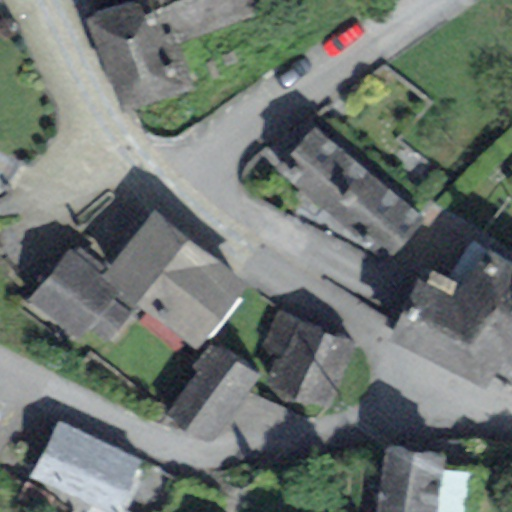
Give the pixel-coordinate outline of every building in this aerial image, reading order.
[(119,116),(194,91),(177,42),(170,21),(153,26),(144,0),(133,0),(85,17),(119,116)] [(177,42),(217,30),(265,12),(260,0),(144,0),(153,26),(170,21),(177,42)] [(314,127),(289,154),(309,172),(297,184),(348,230),(357,220),(391,251),(418,221),(314,127)] [(154,212),(100,276),(119,290),(196,350),(243,287),(154,212)] [(511,266),(473,241),(439,293),(420,281),(391,340),(484,391),(503,364),(511,369),(511,266)] [(68,250),(28,300),(78,342),(115,299),(119,290),(100,276),(68,250)] [(352,337),(276,311),(262,351),(276,356),(265,388),(327,409),(352,337)] [(257,372),(211,343),(162,417),(208,447),(257,372)] [(118,511),(142,460),(57,421),(30,480),(100,511),(118,511)] [(437,511),(447,454),(385,445),(375,511),(437,511)]
